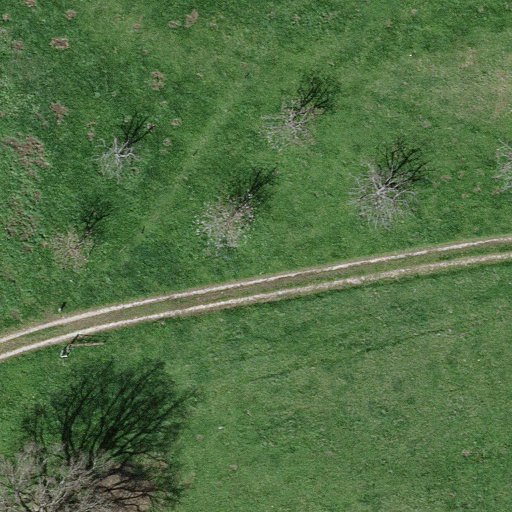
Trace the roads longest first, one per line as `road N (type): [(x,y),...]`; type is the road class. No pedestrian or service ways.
road 1 (track): [(0,356),(299,279),(511,248)]
road 2 (track): [(299,279),(310,163),(355,70),(440,22),(504,0)]
